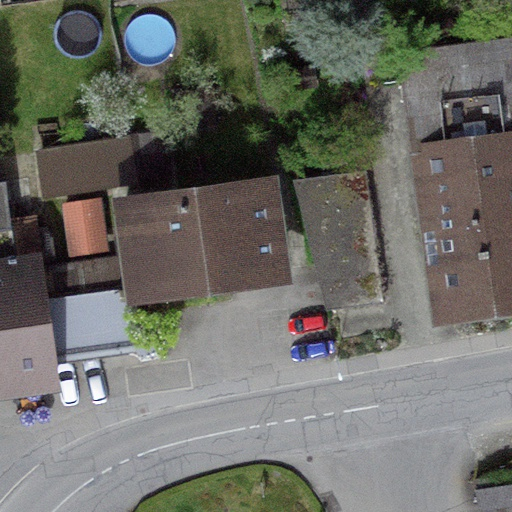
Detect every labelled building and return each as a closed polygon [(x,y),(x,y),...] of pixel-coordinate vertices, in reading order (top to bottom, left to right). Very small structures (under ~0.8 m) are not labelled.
[(511,34),(397,52),(438,318),(511,306),(511,34)] [(50,140),(56,188),(122,181),(117,132),(50,140)] [(366,171),(296,181),(330,310),(383,300),(366,171)] [(283,176),(116,197),(130,303),(297,281),(283,176)] [(72,251),(113,245),(104,189),(63,195),(72,251)] [(0,394),(61,388),(45,258),(0,263),(0,394)] [(125,281),(60,287),(65,347),(130,342),(125,281)] [(511,511),(511,488),(510,489),(508,475),(476,480),(478,494),(480,511),(511,511)]
